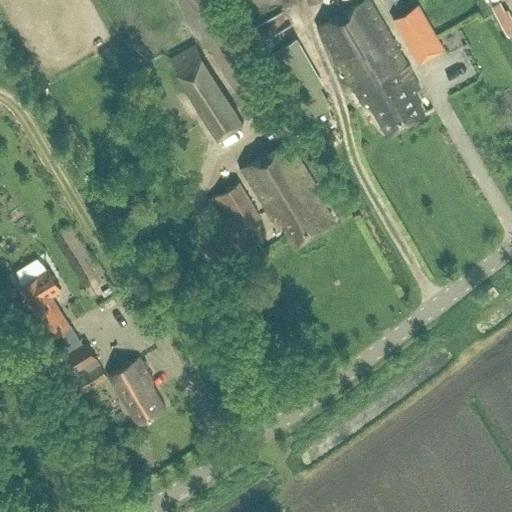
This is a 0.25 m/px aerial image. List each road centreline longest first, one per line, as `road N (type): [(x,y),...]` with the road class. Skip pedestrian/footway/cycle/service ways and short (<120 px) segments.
road 1 (unclassified): [(139,511),(511,241)]
road 2 (track): [(0,94),(28,121),(232,451)]
road 3 (track): [(116,511),(25,364),(0,357)]
